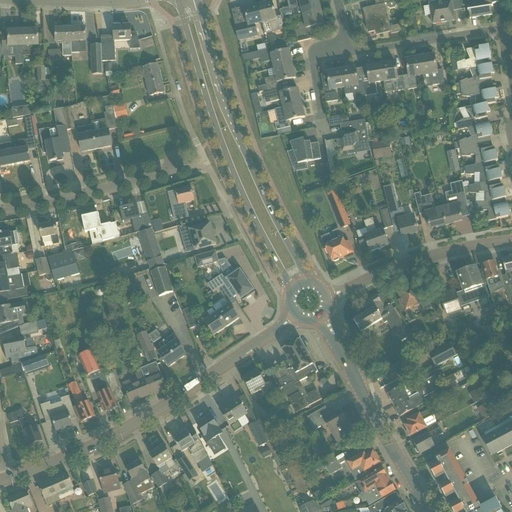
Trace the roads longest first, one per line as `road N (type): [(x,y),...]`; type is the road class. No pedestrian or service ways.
road 1 (tertiary): [(11,482),(159,412),(291,318)]
road 2 (tertiary): [(178,0),(227,154),(291,291)]
road 3 (tertiary): [(306,282),(232,125),(197,0)]
road 4 (tertiary): [(425,511),(323,320)]
road 5 (residential): [(328,293),(400,263),(511,239)]
road 6 (residential): [(0,210),(113,187),(174,165)]
road 7 (residential): [(347,52),(498,35)]
